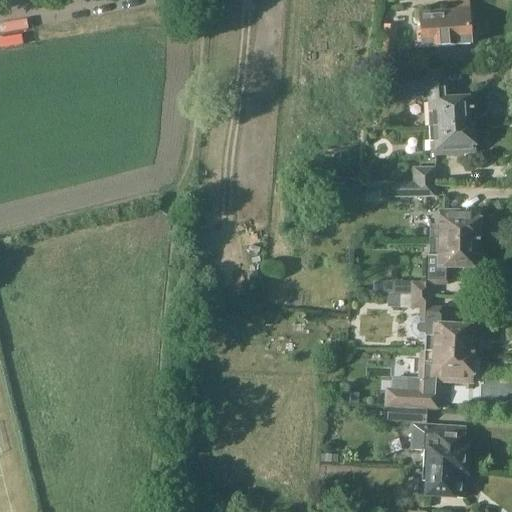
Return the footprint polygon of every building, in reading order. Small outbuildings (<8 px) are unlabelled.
[(470,45),(467,10),(449,12),(449,14),(420,16),(421,32),(415,33),(417,49),(470,45)] [(396,28),(380,26),(375,72),(392,73),(393,61),(408,60),(407,50),(393,51),(396,28)] [(428,61),(412,61),(412,72),(429,71),(428,61)] [(421,97),(431,96),(432,113),(427,113),(428,129),(474,126),(473,111),(478,111),(477,98),(445,100),(444,76),(430,77),(430,71),(429,71),(412,72),(395,73),(396,98),(408,97),(408,92),(421,92),(421,97)] [(429,144),(434,144),(435,156),(476,154),(474,126),(428,129),(429,144)] [(433,170),(412,170),(413,184),(434,184),(433,170)] [(392,184),(392,199),(434,198),(434,184),(413,184),(392,184)] [(429,242),(480,242),(480,213),(439,212),(438,227),(429,227),(429,241),(429,242)] [(207,235),(208,225),(198,223),(197,234),(207,235)] [(209,257),(211,236),(194,235),(192,255),(209,257)] [(392,296),(399,296),(431,298),(432,287),(448,287),(448,269),(484,269),(485,257),(480,257),(480,242),(429,242),(429,257),(422,257),(421,284),(392,283),(392,296)] [(424,341),(423,353),(474,356),(475,340),(480,341),(481,328),(446,326),(446,314),(442,309),(431,308),(431,298),(399,296),(399,309),(410,310),(419,310),(419,319),(418,319),(411,325),(410,334),(416,340),(424,341)] [(383,408),(387,408),(426,411),(438,412),(440,383),(473,384),(474,356),(423,353),(418,353),(417,380),(400,379),(400,391),(384,390),(383,408)] [(339,405),(349,405),(350,395),(339,394),(339,405)] [(409,452),(423,452),(422,468),(468,471),(470,444),(464,443),(465,428),(410,425),(409,452)] [(324,464),(337,465),(338,457),(325,456),(324,464)] [(421,484),(426,483),(425,497),(463,500),(465,483),(467,483),(468,471),(422,468),(421,484)]
